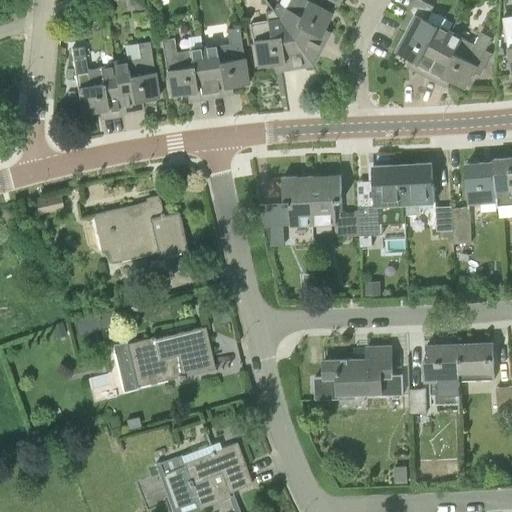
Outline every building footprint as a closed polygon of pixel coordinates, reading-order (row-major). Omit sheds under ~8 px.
[(273,10),(313,66),(330,32),(324,29),(332,14),(306,0),(289,0),(285,8),(277,3),(273,10)] [(408,65),(428,76),(451,31),(428,19),(434,6),(424,1),(397,51),(411,59),(408,65)] [(275,71),(313,66),(273,10),(265,11),(267,21),(250,24),(257,67),(274,64),(275,71)] [(511,16),(503,18),(511,66),(511,16)] [(203,47),(211,97),(233,93),(232,86),(248,84),(239,27),(227,29),(229,44),(203,47)] [(451,31),(428,76),(448,87),(451,80),(466,88),(493,38),(482,32),(475,44),(451,31)] [(188,101),(211,97),(203,47),(176,52),(174,38),(162,40),(171,96),(187,93),(188,101)] [(113,65),(122,111),(144,108),(143,101),(159,98),(150,41),(138,43),(140,58),(113,61),(113,65)] [(123,115),(122,111),(113,65),(88,69),(85,55),(84,47),(72,49),(82,114),(99,111),(100,118),(123,115)] [(501,217),(511,216),(511,157),(495,159),(495,161),(498,201),(498,207),(501,207),(501,217)] [(469,203),(498,201),(495,161),(467,163),(469,185),(467,185),(469,203)] [(420,204),(434,203),(432,162),(403,164),(406,215),(421,214),(420,204)] [(406,222),(406,215),(403,164),(374,165),(375,187),(374,187),(375,210),(362,211),(364,235),(364,241),(375,240),(375,234),(376,234),(376,224),(406,222)] [(364,235),(362,211),(343,212),(341,175),(312,176),(314,226),(336,225),(336,236),(364,235)] [(291,227),(314,226),(312,176),(283,177),(284,204),(259,205),(264,226),(291,225),(291,227)] [(159,257),(186,250),(187,250),(178,211),(163,215),(160,199),(92,214),(101,251),(108,249),(111,262),(158,252),(159,257)] [(442,237),(453,237),(452,208),(452,206),(436,207),(437,231),(442,231),(442,237)] [(454,244),(472,242),(470,207),(452,208),(453,237),(454,244)] [(129,305),(97,313),(100,328),(133,319),(129,305)] [(129,387),(215,368),(205,326),(155,337),(154,336),(150,337),(119,344),(129,387)] [(460,381),(495,379),(494,343),(459,344),(460,381)] [(459,388),(460,381),(459,344),(427,345),(428,359),(424,360),(424,382),(443,381),(443,388),(459,388)] [(383,376),(393,376),(392,346),(367,346),(368,359),(324,360),(325,379),(337,379),(337,394),(384,393),(383,376)] [(511,385),(496,387),(499,418),(511,416),(511,385)] [(417,413),(427,413),(426,388),(409,389),(411,425),(418,425),(417,413)] [(229,495),(228,491),(252,482),(237,442),(184,462),(182,458),(160,466),(173,501),(168,503),(171,511),(204,511),(201,505),(229,495)]
